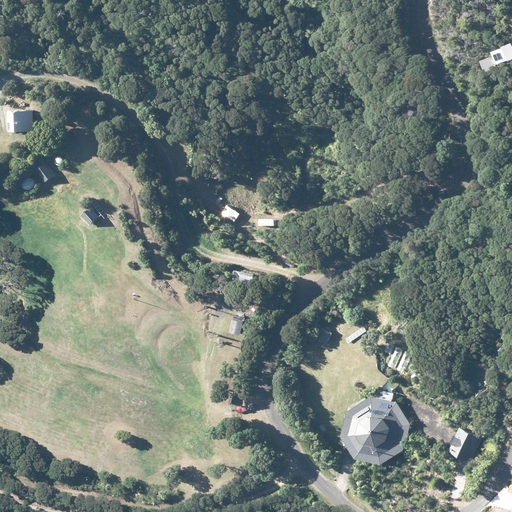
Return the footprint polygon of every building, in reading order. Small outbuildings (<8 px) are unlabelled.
[(491,54),(496,67),(511,60),(511,41),(501,46),(503,49),(491,54)] [(25,111),(13,111),(9,111),(9,131),(33,131),(33,111),(25,111)] [(46,162),(36,170),(45,182),(55,175),(46,162)] [(31,175),(29,175),(28,176),(27,176),(26,177),(25,178),(24,179),(24,181),(24,182),(24,183),(24,185),(24,186),(25,187),(26,188),(27,189),(28,190),(29,190),(30,190),(32,190),(33,190),(34,190),(35,189),(36,188),(37,187),(38,186),(38,185),(39,184),(39,182),(39,181),(38,180),(37,179),(37,177),(36,177),(34,176),(33,175),(32,175),(31,175)] [(82,215),(91,226),(99,218),(90,208),(82,215)] [(240,287),(254,289),(255,276),(242,274),(240,287)] [(244,323),(234,321),(231,332),(241,335),(244,323)] [(316,338),(327,344),(334,332),(323,325),(316,338)] [(369,333),(365,327),(347,339),(350,345),(369,333)] [(391,354),(396,346),(389,342),(384,351),(391,354)] [(511,348),(506,343),(499,350),(506,357),(511,350),(511,348)] [(395,368),(403,350),(397,347),(393,357),(389,355),(385,363),(389,364),(388,365),(395,368)] [(404,372),(413,355),(406,351),(397,370),(404,372)] [(451,389),(445,381),(432,392),(438,400),(451,389)] [(383,463),(405,451),(411,426),(398,404),(374,398),(352,411),(345,435),(359,457),(383,463)] [(473,462),(483,438),(461,429),(451,452),(473,462)]
